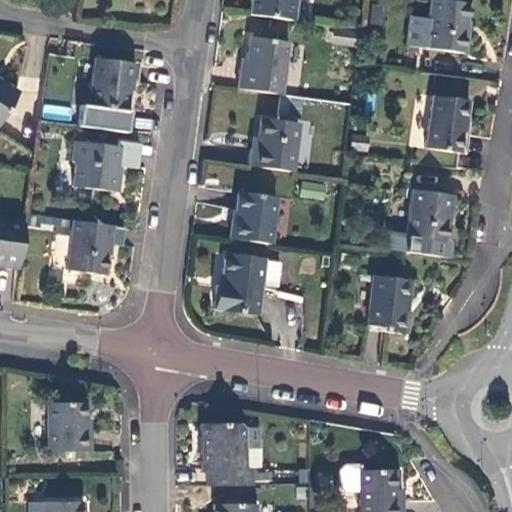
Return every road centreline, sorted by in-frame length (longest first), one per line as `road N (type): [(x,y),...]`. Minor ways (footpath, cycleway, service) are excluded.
road 1 (residential): [(153,347),(457,397)]
road 2 (residential): [(153,347),(191,45)]
road 3 (residential): [(191,45),(15,17),(0,5)]
road 4 (residential): [(156,511),(153,347)]
road 5 (residential): [(0,323),(153,347)]
